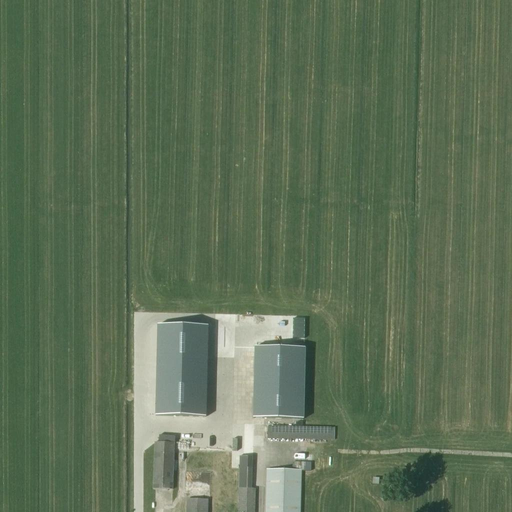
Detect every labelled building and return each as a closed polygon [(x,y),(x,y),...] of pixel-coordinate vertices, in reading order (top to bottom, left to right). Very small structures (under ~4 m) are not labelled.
[(158,326),(156,417),(206,418),(208,327),(158,326)] [(253,419),(303,420),(305,349),(255,348),(253,419)] [(269,427),(268,427),(267,440),(334,441),(335,428),(272,427),(272,426),(269,426),(269,427)] [(175,444),(154,443),(153,490),(173,491),(175,444)] [(312,471),(312,463),(295,462),(295,470),(312,471)] [(265,511),(300,511),(301,472),(266,471),(265,511)] [(239,489),(238,511),(254,511),(255,490),(239,489)] [(207,511),(208,500),(187,500),(186,511),(207,511)]
